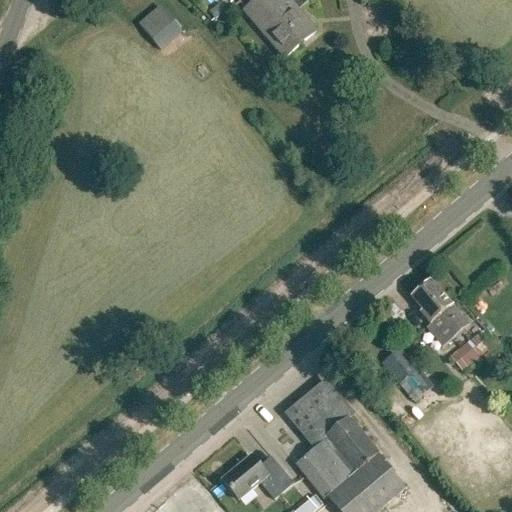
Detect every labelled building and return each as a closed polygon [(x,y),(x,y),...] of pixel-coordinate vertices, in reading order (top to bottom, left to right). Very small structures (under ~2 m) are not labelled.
[(260,0),(245,13),(285,59),(315,34),(296,11),(308,0),(309,0),(310,1),(311,0),(260,0)] [(162,9),(139,27),(162,55),(184,35),(162,9)] [(422,312),(420,314),(430,326),(438,320),(455,340),(468,328),(452,308),(431,283),(411,300),(422,312)] [(450,357),(463,372),(491,349),(478,333),(450,357)] [(382,367),(414,405),(424,397),(409,378),(413,374),(397,355),(382,367)] [(380,511),(405,491),(378,457),(379,456),(352,423),(355,420),(325,385),(286,417),(315,452),(296,468),(324,502),(327,500),(336,511),(380,511)] [(260,486),(274,503),(294,487),(276,466),(264,475),(251,459),(222,482),(239,503),(260,486)]
